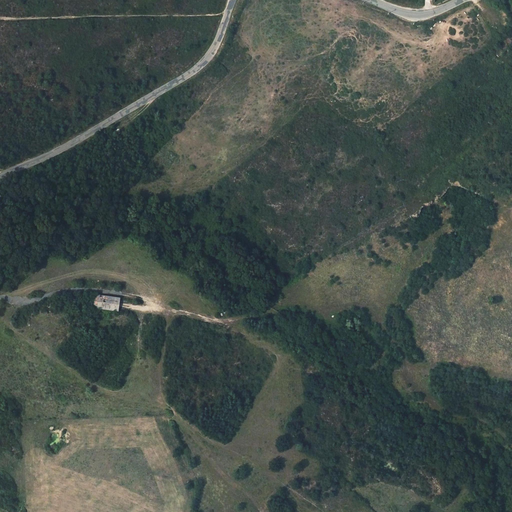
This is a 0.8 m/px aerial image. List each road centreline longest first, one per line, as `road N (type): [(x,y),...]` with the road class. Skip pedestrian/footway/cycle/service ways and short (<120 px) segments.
road 1 (tertiary): [(0,175),(62,149),(196,68),(219,38),(232,0)]
road 2 (track): [(172,308),(157,379),(141,396),(112,397),(12,330),(0,311)]
road 3 (track): [(288,303),(221,321),(123,294)]
